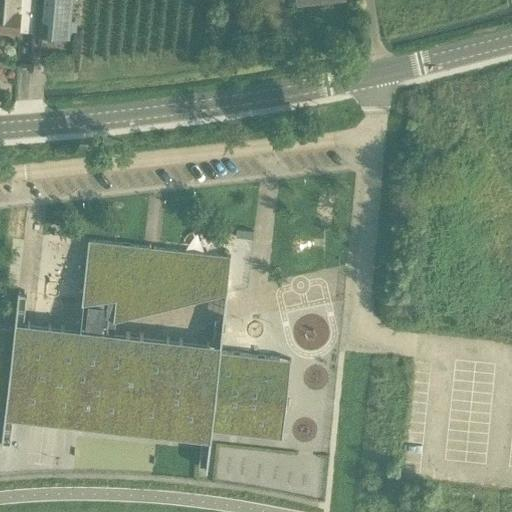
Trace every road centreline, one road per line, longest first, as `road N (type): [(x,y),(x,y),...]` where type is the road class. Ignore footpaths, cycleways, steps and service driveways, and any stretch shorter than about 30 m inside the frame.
road 1 (tertiary): [(511,47),(220,107),(0,131)]
road 2 (unknown): [(505,353),(494,474)]
